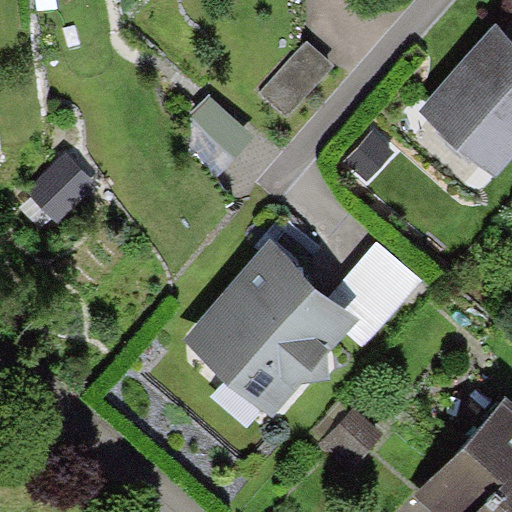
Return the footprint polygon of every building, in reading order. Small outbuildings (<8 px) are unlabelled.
[(511,144),(511,44),(490,25),(415,112),(487,173),(511,144)] [(322,70),(292,44),(251,91),(281,117),(322,70)] [(59,152),(15,192),(46,226),(90,186),(59,152)] [(329,293),(261,240),(176,349),(276,426),(340,344),(362,361),(425,280),(372,238),(329,293)] [(511,511),(511,393),(502,385),(408,492),(431,511),(464,511),(465,511),(466,511),(511,511)]
